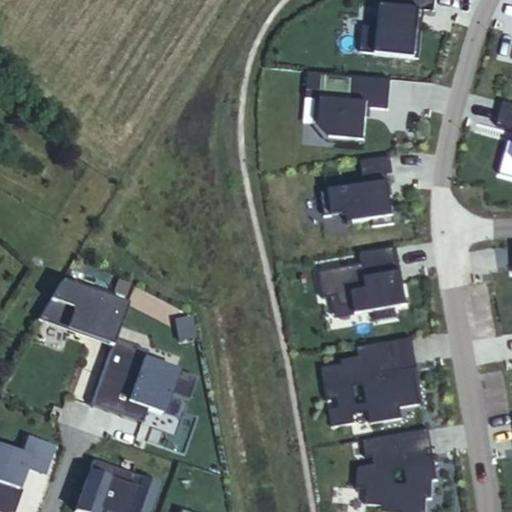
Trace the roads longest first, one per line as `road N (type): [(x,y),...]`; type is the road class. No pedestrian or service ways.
road 1 (residential): [(484,511),(452,234)]
road 2 (residential): [(452,234),(444,132),(470,31),(490,0)]
